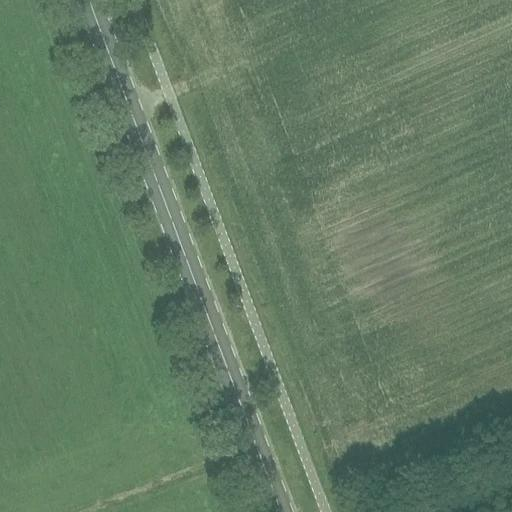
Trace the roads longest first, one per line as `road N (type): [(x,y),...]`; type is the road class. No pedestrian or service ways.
road 1 (secondary): [(280,511),(87,0)]
road 2 (track): [(511,444),(357,511)]
